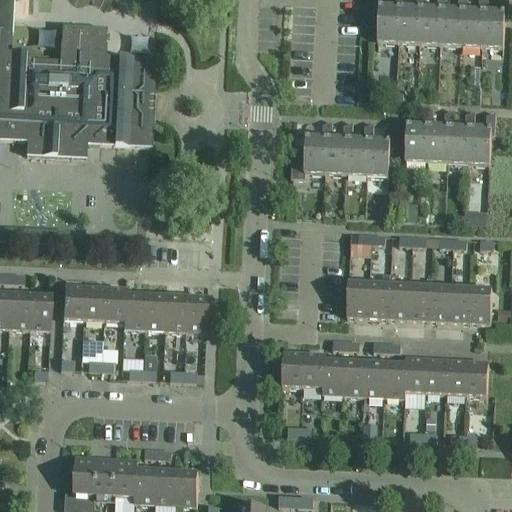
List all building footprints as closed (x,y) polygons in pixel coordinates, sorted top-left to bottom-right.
[(106,33),(80,31),(61,30),(59,67),(31,65),(32,58),(9,57),(12,0),(0,0),(0,144),(26,146),(25,160),(85,163),(85,148),(151,152),(152,118),(154,93),(155,63),(104,61),(106,33)] [(378,10),(376,45),(376,49),(398,50),(399,11),(404,11),(404,0),(394,0),(394,11),(378,10)] [(399,11),(398,50),(418,51),(420,13),(425,13),(425,0),(416,0),(415,12),(404,11),(399,11)] [(420,13),(418,51),(440,52),(442,13),(446,13),(446,0),(439,0),(437,1),(436,13),(425,13),(420,13)] [(442,13),(440,52),(461,52),(462,14),(466,14),(466,0),(463,0),(457,2),(457,14),(446,13),(442,13)] [(462,14),(461,52),(480,53),(482,15),(487,15),(487,0),(485,0),(478,3),(478,15),(466,14),(462,14)] [(482,15),(480,53),(503,54),(504,25),(507,25),(508,0),(499,4),(498,16),(487,15),(482,15)] [(396,93),(395,105),(403,106),(404,86),(400,82),(398,82),(397,93),(396,93)] [(404,167),(426,168),(427,138),(432,137),(432,130),(432,114),(423,118),(422,130),(406,129),(404,167)] [(427,138),(426,168),(447,169),(448,138),(453,138),(453,131),(453,115),(443,119),(443,131),(432,130),(432,137),(427,138)] [(448,138),(447,169),(468,170),(469,140),(474,140),(474,132),(474,116),(464,120),(463,132),(453,131),(453,138),(448,138)] [(469,140),(468,170),(489,171),(491,141),(493,141),(495,117),(485,121),(485,133),(474,132),(474,140),(469,140)] [(304,179),(324,180),(326,151),(331,152),(331,142),(331,126),(322,130),(321,142),(304,141),(304,157),(291,156),(290,184),(304,184),(304,179)] [(326,151),(324,180),(346,181),(348,151),(352,152),(351,143),(352,127),(342,131),(342,143),(331,142),(331,152),(326,151)] [(348,151),(346,181),(366,182),(366,152),(371,152),(372,144),(373,128),(364,132),(363,144),(351,143),(352,152),(348,151)] [(366,152),(366,182),(388,183),(389,152),(393,152),(394,129),(384,133),(383,145),(372,144),(371,152),(366,152)] [(380,211),(380,220),(392,221),(392,211),(380,211)] [(407,214),(407,225),(416,225),(417,214),(407,214)] [(0,243),(67,247),(68,237),(68,236),(0,232),(0,243)] [(350,239),(349,249),(357,249),(370,250),(371,240),(357,239),(357,240),(350,239)] [(371,240),(370,250),(384,250),(384,240),(371,240)] [(397,251),(412,252),(412,241),(398,241),(397,251)] [(412,241),(412,252),(433,253),(433,242),(412,241)] [(433,242),(433,253),(452,254),(452,243),(433,242)] [(452,243),(452,254),(465,254),(465,244),(452,243)] [(493,245),(479,245),(479,255),(493,255),(493,245)] [(0,288),(10,289),(10,278),(0,277),(0,288)] [(10,278),(10,289),(23,290),(23,279),(10,278)] [(383,278),(382,289),(390,289),(390,278),(383,278)] [(345,324),(367,325),(368,288),(347,287),(345,324)] [(368,288),(367,325),(388,326),(390,289),(382,289),(368,288)] [(390,289),(388,326),(409,327),(411,290),(390,289)] [(61,327),(81,328),(83,291),(63,290),(61,327)] [(411,290),(409,327),(430,328),(432,291),(411,290)] [(83,291),(81,328),(102,329),(103,292),(83,291)] [(432,291),(430,328),(451,329),(453,292),(432,291)] [(103,292),(102,329),(123,330),(124,300),(125,293),(103,292)] [(453,292),(451,329),(471,330),(473,293),(453,292)] [(473,293),(471,330),(490,331),(492,294),(473,293)] [(0,298),(0,335),(8,336),(9,299),(0,298)] [(9,299),(8,336),(29,337),(30,300),(9,299)] [(30,300),(29,337),(49,338),(51,301),(30,300)] [(124,300),(123,330),(123,335),(143,336),(145,301),(124,300)] [(145,301),(143,336),(163,337),(165,301),(145,301)] [(165,301),(163,337),(184,338),(185,303),(165,301)] [(185,303),(184,338),(205,339),(207,304),(185,303)] [(498,313),(498,325),(510,325),(510,314),(498,313)] [(330,355),(344,356),(345,345),(330,344),(330,355)] [(345,345),(344,356),(358,357),(359,346),(358,346),(345,345)] [(82,346),(81,357),(93,358),(94,347),(82,346)] [(372,358),(386,358),(387,347),(372,347),(372,358)] [(387,347),(386,358),(400,359),(400,348),(387,347)] [(281,394),(302,394),(303,359),(282,358),(281,394)] [(144,363),(143,375),(153,376),(155,376),(155,359),(144,359),(144,363)] [(303,359),(302,394),(323,395),(324,364),(324,359),(303,359)] [(406,369),(404,400),(425,401),(427,364),(406,364),(406,369)] [(427,364),(425,401),(445,402),(447,365),(427,364)] [(73,366),(60,365),(59,375),(73,376),(73,366)] [(447,365),(445,402),(465,403),(467,366),(447,365)] [(87,376),(100,377),(100,367),(87,366),(87,376)] [(324,366),(323,395),(322,402),(344,403),(346,367),(324,366)] [(467,366),(465,403),(486,404),(488,367),(467,366)] [(100,377),(114,378),(114,368),(100,367),(100,377)] [(346,367),(344,403),(365,404),(366,368),(346,367)] [(366,368),(365,404),(364,415),(370,415),(370,412),(371,404),(386,405),(387,369),(366,368)] [(387,369),(386,405),(404,405),(404,400),(406,369),(387,369)] [(127,385),(141,385),(142,375),(127,375),(127,385)] [(142,375),(141,385),(154,386),(155,376),(153,376),(143,375),(142,375)] [(46,376),(33,376),(32,385),(46,386),(46,376)] [(168,386),(183,387),(183,377),(169,376),(168,386)] [(183,377),(183,387),(195,388),(196,378),(183,377)] [(426,422),(426,434),(435,434),(435,422),(426,422)] [(286,443),(299,443),(300,433),(287,433),(286,443)] [(300,433),(299,443),(313,444),(313,434),(300,433)] [(364,433),(363,445),(376,446),(377,434),(364,433)] [(407,449),(422,450),(422,439),(408,439),(407,449)] [(422,439),(422,450),(435,450),(436,440),(422,439)] [(449,451),(463,451),(463,441),(449,440),(449,451)] [(463,441),(463,451),(476,452),(476,442),(463,441)] [(143,464),(157,465),(158,455),(143,454),(143,464)] [(158,455),(157,465),(170,465),(170,455),(158,455)] [(184,456),(184,458),(177,458),(177,466),(197,467),(198,456),(184,456)] [(63,511),(93,511),(94,502),(96,463),(74,462),(73,499),(64,498),(63,511)] [(96,463),(94,502),(113,503),(115,463),(96,463)] [(115,463),(113,503),(134,504),(135,475),(136,464),(115,463)] [(135,475),(134,504),(134,511),(155,511),(157,476),(135,475)] [(157,476),(155,511),(166,511),(174,511),(176,477),(157,476)] [(176,477),(174,511),(195,511),(197,477),(176,477)] [(277,511),(286,511),(294,511),(295,502),(277,501),(277,511)] [(295,502),(294,511),(311,511),(312,503),(295,502)]
